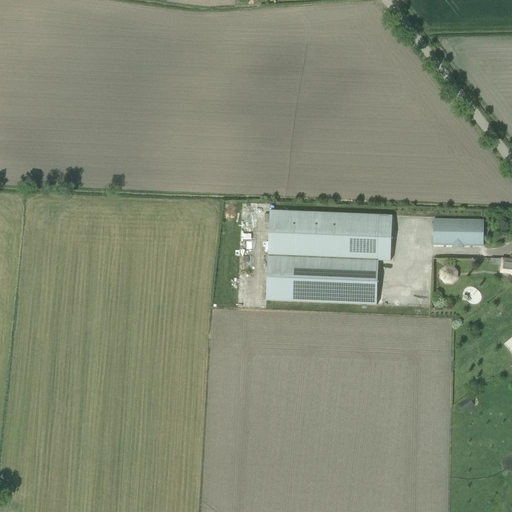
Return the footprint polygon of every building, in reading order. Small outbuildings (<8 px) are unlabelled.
[(254,205),(254,214),(262,215),(262,205),(254,205)] [(270,211),(266,301),(377,305),(378,261),(390,262),(392,216),(270,211)] [(452,248),(463,248),(463,246),(483,246),(484,221),(433,220),(433,245),(452,246),(452,248)] [(511,260),(502,259),(500,272),(511,274),(511,275),(511,260)] [(430,307),(431,295),(420,294),(419,306),(430,307)] [(468,399),(459,404),(464,412),(473,406),(468,399)]
